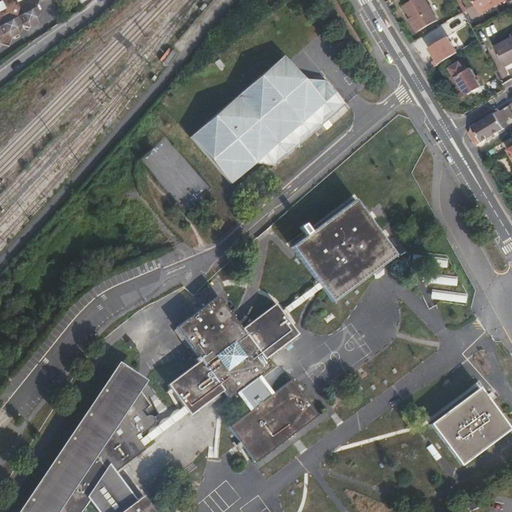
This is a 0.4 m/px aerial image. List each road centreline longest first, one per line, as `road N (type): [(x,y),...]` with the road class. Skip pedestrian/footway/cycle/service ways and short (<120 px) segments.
road 1 (residential): [(9,412),(80,320),(120,292),(203,263),(416,81)]
road 2 (residential): [(106,0),(0,80)]
road 3 (residential): [(448,134),(511,240)]
